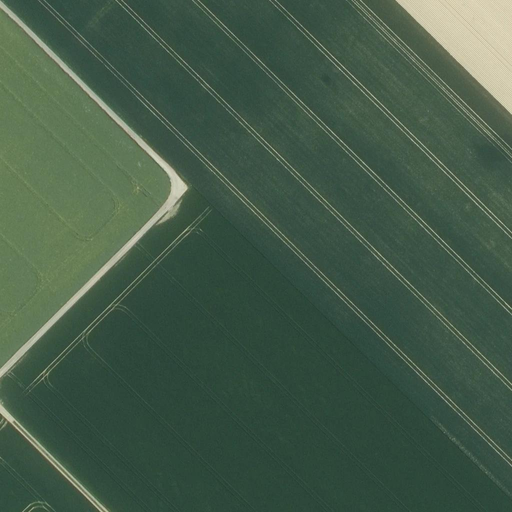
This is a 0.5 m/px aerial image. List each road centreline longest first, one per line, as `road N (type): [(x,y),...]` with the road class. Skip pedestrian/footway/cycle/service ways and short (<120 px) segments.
road 1 (track): [(0,5),(189,196),(0,392)]
road 2 (track): [(0,406),(103,511)]
